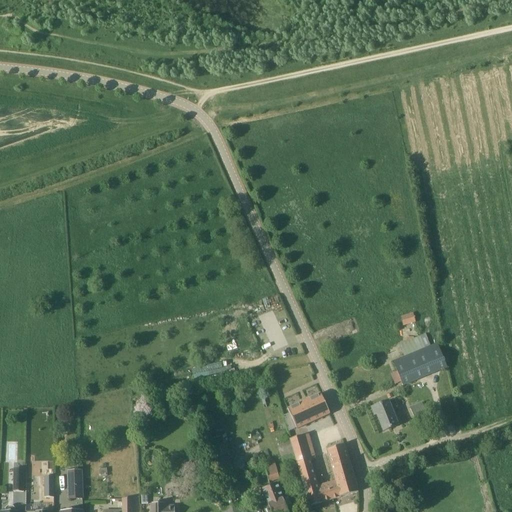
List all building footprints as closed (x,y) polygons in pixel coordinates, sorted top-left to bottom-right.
[(413,313),(401,317),(403,326),(416,323),(413,313)] [(403,386),(433,374),(447,368),(437,344),(393,362),(403,386)] [(213,362),(190,368),(195,385),(218,379),(213,362)] [(288,411),(297,431),(320,421),(330,417),(321,397),(312,401),(288,411)] [(384,432),(399,425),(393,409),(398,407),(395,400),(390,403),(390,401),(372,408),(375,416),(377,415),(384,432)] [(421,403),(410,408),(415,420),(427,415),(421,403)] [(296,462),(290,441),(288,441),(287,435),(276,438),(278,444),(279,444),(280,447),(279,448),(284,466),(296,462)] [(306,497),(309,506),(358,492),(347,455),(345,445),(325,451),(328,460),(335,485),(319,490),(310,460),(309,460),(308,459),(301,437),(290,441),(296,462),(306,497)] [(217,469),(230,466),(225,444),(212,446),(217,469)] [(241,495),(281,484),(274,463),(252,469),(253,474),(236,479),(241,495)] [(24,469),(14,469),(14,492),(24,492),(24,469)] [(82,471),(67,472),(68,500),(83,500),(82,471)] [(44,477),(44,498),(54,498),(54,477),(44,477)] [(288,511),(279,484),(260,490),(261,493),(263,493),(269,511),(268,511),(288,511)] [(122,500),(122,510),(121,511),(132,511),(133,511),(133,500),(122,500)]
